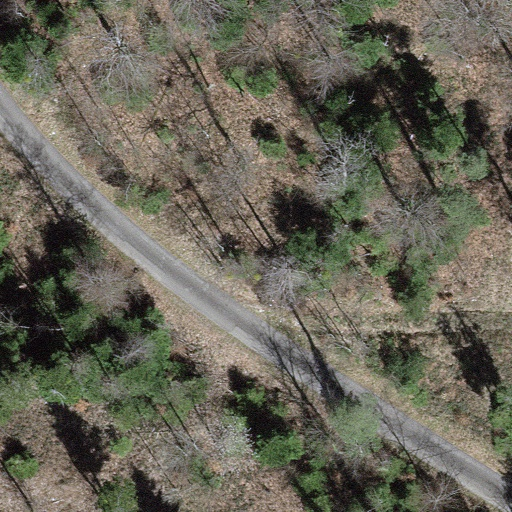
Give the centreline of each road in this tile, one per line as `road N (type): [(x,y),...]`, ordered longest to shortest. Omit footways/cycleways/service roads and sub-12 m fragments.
road 1 (track): [(511,504),(187,293),(87,209),(0,120)]
road 2 (track): [(177,284),(304,312),(511,324)]
